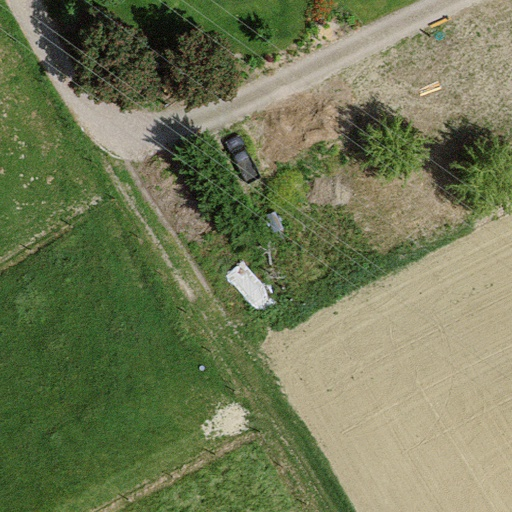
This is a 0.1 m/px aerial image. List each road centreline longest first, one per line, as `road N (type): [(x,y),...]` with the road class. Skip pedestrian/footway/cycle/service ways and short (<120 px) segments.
road 1 (track): [(337,511),(74,90)]
road 2 (track): [(458,0),(186,130),(116,122),(74,90)]
